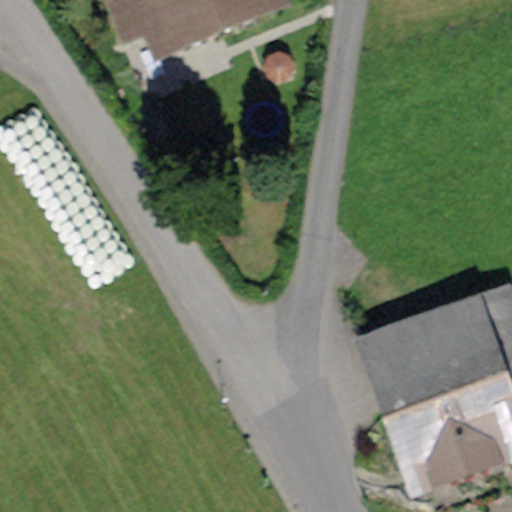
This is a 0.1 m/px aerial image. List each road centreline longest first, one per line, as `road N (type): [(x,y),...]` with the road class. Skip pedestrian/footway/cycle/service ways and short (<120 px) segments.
road 1 (residential): [(1,0),(285,442)]
road 2 (residential): [(350,0),(285,442)]
